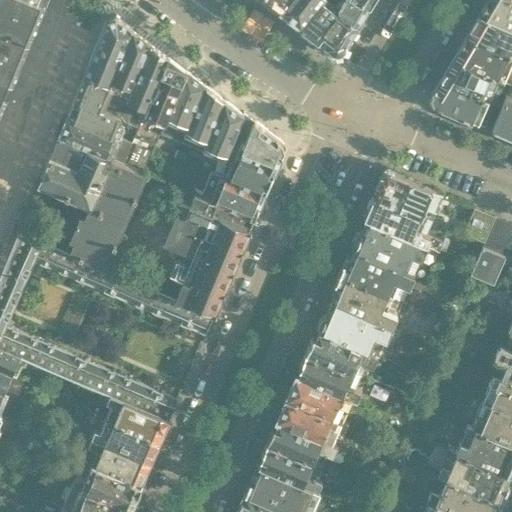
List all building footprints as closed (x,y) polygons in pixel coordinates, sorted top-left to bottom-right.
[(0,0),(0,31),(27,42),(43,4),(33,0),(0,0)] [(266,0),(278,8),(283,0),(266,0)] [(283,0),(278,8),(299,24),(317,0),(283,0)] [(337,4),(330,0),(317,0),(299,24),(332,50),(341,48),(356,23),(338,10),(337,4)] [(340,0),(337,4),(338,10),(356,23),(369,0),(340,0)] [(511,0),(486,0),(478,13),(511,27),(511,0)] [(511,27),(478,13),(466,34),(511,54),(511,27)] [(131,26),(115,14),(107,16),(83,75),(106,85),(131,26)] [(126,95),(149,40),(131,26),(106,85),(105,87),(126,95)] [(0,74),(12,80),(27,42),(0,31),(0,74)] [(511,54),(466,34),(453,56),(502,77),(509,80),(511,73),(511,54)] [(167,53),(149,40),(126,95),(124,100),(144,108),(167,53)] [(165,117),(185,68),(167,53),(144,108),(136,126),(133,135),(154,144),(165,117)] [(453,56),(440,77),(491,100),(502,77),(453,56)] [(205,82),(185,68),(165,117),(186,126),(205,82)] [(0,108),(12,80),(0,74),(0,108)] [(124,100),(126,95),(105,87),(106,85),(83,75),(66,116),(112,136),(120,115),(124,121),(136,126),(144,108),(124,100)] [(430,95),(432,102),(481,123),(491,100),(440,77),(430,95)] [(223,96),(205,82),(186,126),(183,134),(203,143),(223,96)] [(511,95),(506,93),(491,127),(511,136),(511,95)] [(243,141),(253,119),(223,96),(203,143),(203,145),(210,148),(209,152),(218,156),(225,154),(232,137),(241,140),(243,141)] [(112,136),(66,116),(58,136),(71,141),(86,148),(123,164),(132,141),(120,136),(119,139),(112,136)] [(282,141),(253,119),(243,141),(241,140),(235,153),(239,154),(275,169),(284,148),(282,141)] [(106,266),(146,174),(123,164),(86,148),(84,155),(68,149),(71,141),(58,136),(37,185),(88,206),(84,216),(80,215),(68,239),(73,241),(69,250),(78,254),(97,262),(106,266)] [(177,148),(173,156),(184,160),(187,153),(177,148)] [(263,196),(275,169),(239,154),(232,170),(228,168),(225,177),(224,179),(263,196)] [(442,193),(426,186),(389,170),(384,170),(381,173),(372,194),(419,214),(422,206),(435,211),(442,193)] [(253,220),(263,196),(224,179),(225,177),(210,171),(200,197),(253,220)] [(214,312),(253,220),(200,197),(194,194),(192,194),(188,203),(181,200),(163,243),(192,256),(189,263),(185,262),(178,280),(181,281),(174,296),(191,303),(214,312)] [(366,219),(426,244),(438,249),(443,239),(426,232),(431,219),(419,214),(372,194),(363,216),(367,218),(366,219)] [(309,235),(319,213),(319,212),(319,211),(318,210),(317,209),(316,209),(315,209),(314,210),(313,212),(306,209),(306,207),(307,206),(306,206),(306,205),(305,204),(304,204),(303,204),(302,204),(302,205),(292,228),(297,230),(296,232),(303,235),(304,233),(309,235)] [(483,211),(472,206),(461,231),(472,235),(483,211)] [(493,215),(483,211),(472,235),(482,240),(493,215)] [(490,248),(503,219),(493,215),(482,240),(481,244),(490,248)] [(355,246),(354,248),(403,270),(410,253),(420,257),(426,244),(366,219),(360,231),(355,233),(352,241),(355,246)] [(511,247),(505,245),(511,229),(511,223),(503,219),(490,248),(511,258),(511,247)] [(31,258),(39,238),(38,237),(19,229),(11,249),(1,271),(22,280),(31,258)] [(59,246),(39,238),(31,258),(50,266),(59,246)] [(511,258),(490,248),(481,244),(469,271),(490,280),(500,259),(511,264),(511,258)] [(69,250),(59,246),(50,266),(68,274),(78,254),(69,250)] [(346,254),(339,272),(387,292),(393,279),(408,285),(413,274),(403,270),(354,248),(350,256),(346,254)] [(97,262),(78,254),(68,274),(88,282),(97,262)] [(106,266),(97,262),(88,282),(107,291),(115,270),(106,266)] [(124,262),(120,272),(134,278),(153,287),(160,290),(163,281),(145,274),(147,270),(124,262)] [(134,278),(120,272),(115,270),(107,291),(126,298),(134,278)] [(1,271),(0,274),(0,296),(13,302),(22,280),(1,271)] [(335,290),(331,300),(391,326),(395,315),(380,308),(387,292),(339,272),(332,289),(335,290)] [(153,287),(134,278),(126,298),(145,307),(153,287)] [(174,296),(160,290),(153,287),(145,307),(166,316),(174,296)] [(0,331),(4,324),(13,302),(0,296),(0,331)] [(191,303),(174,296),(166,316),(183,323),(191,303)] [(391,326),(331,300),(326,312),(320,314),(317,323),(319,328),(318,330),(367,352),(376,356),(378,356),(391,326)] [(214,312),(191,303),(183,323),(205,332),(214,312)] [(22,332),(4,324),(0,331),(0,345),(14,352),(22,332)] [(312,334),(306,349),(351,369),(356,358),(372,365),(376,356),(367,352),(318,330),(316,336),(312,334)] [(40,339),(22,332),(14,352),(20,354),(32,359),(40,339)] [(60,348),(40,339),(32,359),(52,368),(60,348)] [(511,349),(510,348),(495,342),(489,355),(504,362),(498,376),(511,381),(511,349)] [(0,368),(12,373),(20,354),(14,352),(0,345),(0,368)] [(80,356),(60,348),(52,368),(71,376),(80,356)] [(295,374),(349,397),(357,400),(361,390),(346,383),(351,369),(306,349),(299,365),(302,366),(299,373),(296,372),(295,374)] [(98,364),(80,356),(71,376),(90,385),(98,364)] [(118,373),(98,364),(90,385),(109,393),(118,373)] [(0,368),(0,390),(5,392),(12,373),(0,368)] [(137,381),(118,373),(109,393),(128,401),(137,381)] [(511,381),(498,376),(491,373),(480,400),(487,403),(511,413),(511,381)] [(279,419),(278,421),(330,442),(349,397),(295,374),(276,418),(279,419)] [(155,388),(137,381),(128,401),(146,409),(155,388)] [(177,398),(155,388),(146,409),(168,418),(177,398)] [(146,409),(128,401),(109,393),(106,401),(111,403),(106,416),(159,439),(168,418),(146,409)] [(511,443),(511,413),(487,403),(481,417),(475,414),(470,425),(511,443)] [(159,439),(106,416),(100,430),(95,428),(92,435),(150,460),(159,439)] [(273,425),(266,441),(312,461),(318,448),(333,454),(337,445),(330,442),(278,421),(276,426),(273,425)] [(511,474),(511,471),(511,443),(470,425),(467,424),(460,441),(457,440),(453,450),(511,474)] [(150,460),(92,435),(88,444),(93,445),(87,458),(90,459),(141,481),(150,460)] [(257,462),(256,464),(317,490),(321,480),(306,474),(312,461),(266,441),(260,455),(262,457),(259,464),(257,462)] [(511,474),(453,450),(448,464),(441,461),(436,473),(444,477),(499,501),(511,474)] [(127,511),(141,481),(90,459),(69,507),(72,509),(79,511),(127,511)] [(256,464),(244,491),(292,511),(312,511),(321,492),(317,490),(256,464)] [(494,511),(499,501),(444,477),(438,490),(430,487),(425,499),(433,502),(454,511),(494,511)] [(292,511),(244,491),(235,511),(292,511)] [(454,511),(433,502),(428,511),(454,511)]
